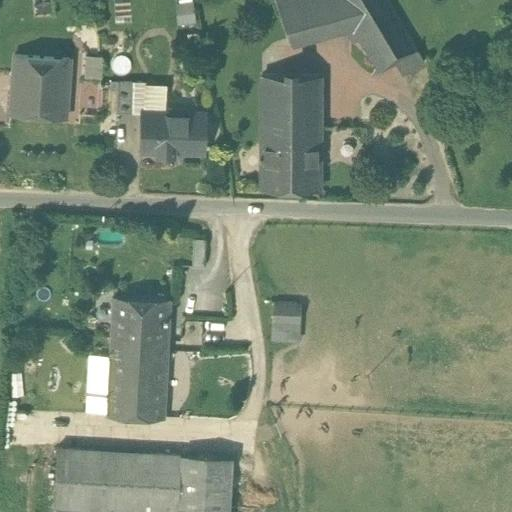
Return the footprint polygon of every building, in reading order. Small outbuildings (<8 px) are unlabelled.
[(175,0),(177,22),(195,22),(194,0),(175,0)] [(275,0),(292,46),(305,42),(293,0),(275,0)] [(387,0),(293,0),(305,42),(346,30),(353,42),(358,38),(378,70),(394,62),(394,61),(417,48),(393,8),(387,0)] [(417,48),(394,61),(402,74),(424,61),(417,48)] [(14,54),(10,112),(66,116),(70,58),(14,54)] [(103,55),(86,54),(85,76),(101,77),(103,55)] [(320,75),(262,75),(261,138),(319,139),(320,75)] [(134,80),(117,80),(117,89),(116,112),(133,112),(133,104),(134,80)] [(146,80),(134,80),(133,104),(145,104),(145,83),(146,80)] [(133,104),(133,112),(143,112),(165,112),(165,108),(166,83),(145,83),(145,104),(133,104)] [(188,109),(165,108),(165,112),(143,112),(142,148),(157,148),(157,152),(173,153),(173,148),(203,149),(204,113),(188,113),(188,109)] [(319,139),(261,138),(261,154),(259,154),(259,157),(261,157),(261,188),(319,188),(319,139)] [(205,237),(195,236),(192,262),(202,263),(205,237)] [(170,299),(113,296),(111,335),(168,338),(170,299)] [(301,302),(273,301),(271,337),(299,338),(301,302)] [(168,338),(111,335),(106,414),(164,416),(168,338)] [(176,511),(180,452),(57,446),(54,506),(102,508),(133,510),(133,511),(176,511)] [(229,511),(232,455),(180,452),(176,511),(229,511)]
